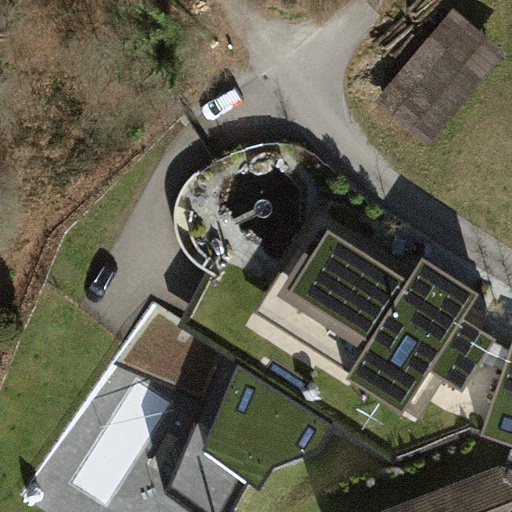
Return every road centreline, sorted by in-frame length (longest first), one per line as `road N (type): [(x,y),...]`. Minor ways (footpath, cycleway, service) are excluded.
road 1 (track): [(375,149),(290,79),(233,0)]
road 2 (residential): [(511,233),(375,149)]
